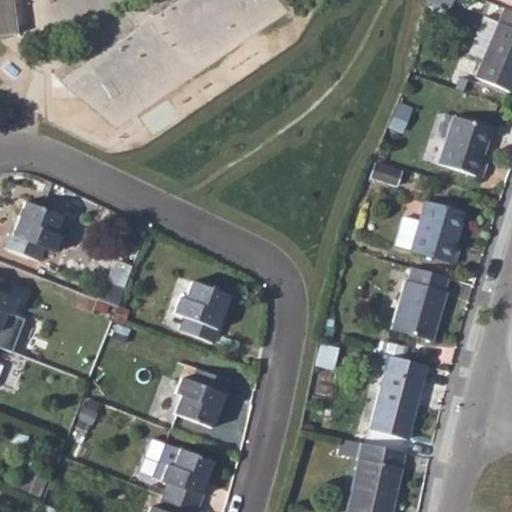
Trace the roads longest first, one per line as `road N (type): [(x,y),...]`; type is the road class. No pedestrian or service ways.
road 1 (residential): [(248,511),(294,321),(284,278),(254,249),(32,145),(0,147)]
road 2 (residential): [(480,428),(511,282)]
